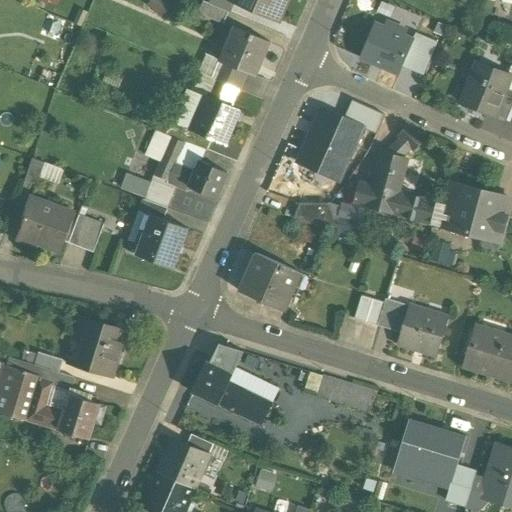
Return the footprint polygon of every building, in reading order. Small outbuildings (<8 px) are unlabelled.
[(231,0),(210,0),(209,3),(228,12),(231,13),(236,2),(232,0),(231,0)] [(231,0),(232,0),(236,2),(277,20),(285,0),(231,0)] [(228,12),(203,1),(198,15),(223,26),(228,12)] [(362,59),(399,73),(401,67),(412,41),(401,37),(404,30),(389,24),(386,30),(375,25),(362,59)] [(268,44),(235,30),(222,61),(222,62),(245,72),(254,76),(268,44)] [(412,41),(401,67),(424,76),(438,43),(415,33),(412,41)] [(245,72),(222,62),(214,80),(237,90),(245,72)] [(475,68),(461,103),(496,117),(497,116),(507,89),(511,78),(511,76),(492,68),(489,74),(475,68)] [(237,90),(214,80),(207,98),(230,107),(237,90)] [(511,91),(507,89),(497,116),(507,120),(511,106),(511,91)] [(205,97),(191,91),(177,124),(192,130),(206,97),(205,97)] [(207,98),(206,97),(192,130),(212,138),(224,144),(239,111),(230,107),(207,98)] [(385,116),(352,101),(344,119),(364,128),(363,129),(376,135),(385,116)] [(322,109),(297,163),(339,182),(363,129),(364,128),(344,119),(322,109)] [(177,124),(172,122),(166,138),(171,140),(171,139),(185,144),(185,142),(207,150),(212,138),(177,124)] [(424,140),(408,125),(399,135),(411,147),(415,150),(424,140)] [(171,140),(155,177),(187,191),(188,188),(190,182),(171,174),(185,144),(171,139),(171,140)] [(402,139),(387,154),(400,158),(411,147),(402,139)] [(381,153),(372,186),(362,183),(356,202),(367,205),(366,206),(392,213),(398,193),(407,160),(400,158),(387,154),(381,153)] [(44,163),(31,159),(22,182),(35,187),(44,163)] [(226,174),(199,162),(190,182),(188,188),(215,200),(226,174)] [(175,186),(153,179),(145,200),(167,208),(175,186)] [(451,183),(445,206),(434,203),(429,223),(484,238),(481,247),(498,252),(509,211),(493,207),(496,195),(451,183)] [(434,203),(398,193),(392,213),(429,223),(434,203)] [(72,214),(31,198),(15,240),(35,247),(36,243),(58,252),(72,214)] [(145,200),(143,199),(138,213),(150,217),(150,216),(163,220),(167,208),(145,200)] [(329,204),(299,204),(294,218),(321,228),(329,204)] [(341,207),(330,204),(323,228),(333,232),(341,207)] [(78,215),(67,243),(80,248),(90,220),(78,215)] [(163,220),(150,216),(150,217),(136,256),(172,270),(187,229),(163,220)] [(90,220),(80,248),(93,253),(103,224),(90,220)] [(448,250),(434,246),(430,259),(451,265),(454,253),(448,252),(448,250)] [(301,274),(257,254),(240,292),(284,312),(301,274)] [(385,306),(364,299),(357,321),(378,327),(385,306)] [(406,307),(386,301),(385,306),(378,327),(403,334),(404,328),(400,327),(406,307)] [(449,319),(411,307),(403,334),(399,346),(437,358),(449,319)] [(127,332),(88,320),(87,322),(82,321),(77,337),(88,341),(80,368),(112,378),(127,332)] [(511,340),(477,329),(465,367),(511,381),(511,340)] [(243,354),(219,346),(210,366),(232,376),(237,368),(243,354)] [(63,361),(38,353),(34,367),(37,367),(43,369),(59,374),(63,361)] [(210,366),(205,364),(191,393),(218,406),(229,384),(232,376),(210,366)] [(43,369),(37,367),(34,378),(40,380),(43,369)] [(280,389),(237,368),(232,376),(229,384),(271,404),(280,389)] [(59,374),(43,369),(40,380),(40,382),(51,385),(70,391),(74,379),(59,374)] [(34,378),(9,370),(0,397),(0,413),(16,419),(26,422),(38,381),(40,382),(40,380),(34,378)] [(375,394),(322,377),(315,398),(369,415),(375,395),(375,394)] [(38,381),(26,422),(58,432),(63,414),(44,408),(51,385),(40,382),(38,381)] [(271,404),(229,384),(218,406),(262,426),(274,405),(271,404)] [(91,398),(70,391),(63,414),(58,432),(88,441),(93,425),(100,427),(106,408),(89,403),(91,398)] [(16,419),(0,413),(0,427),(12,431),(16,419)] [(466,437),(410,420),(393,473),(449,490),(457,466),(466,437)] [(209,456),(174,441),(159,473),(195,489),(209,456)] [(511,451),(498,447),(487,482),(483,492),(511,501),(511,451)] [(477,472),(457,466),(449,490),(446,500),(466,506),(474,479),(477,472)] [(274,490),(278,473),(261,469),(257,485),(274,490)] [(184,511),(195,489),(159,473),(144,507),(155,511),(184,511)] [(487,482),(474,479),(471,491),(483,494),(483,492),(487,482)] [(483,494),(471,491),(466,506),(478,510),(491,501),(482,498),(483,494)]
